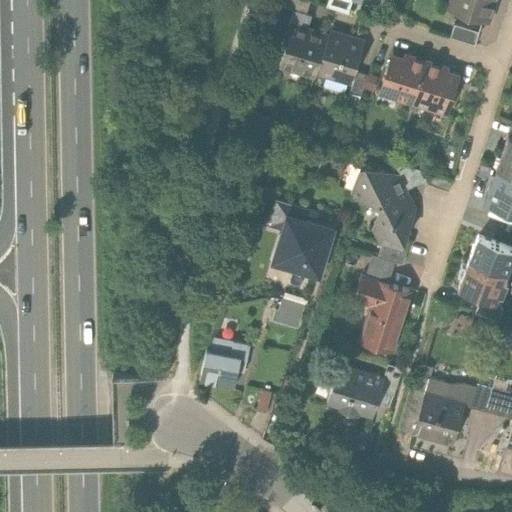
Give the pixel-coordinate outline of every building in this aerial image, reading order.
[(309,0),(286,0),(285,5),(306,12),(309,0)] [(449,0),(448,7),(488,20),(494,3),(494,0),(449,0)] [(315,78),(316,73),(330,29),(311,24),(293,19),(279,67),(315,78)] [(454,23),(450,36),(475,44),(479,31),(454,23)] [(330,29),(316,73),(352,83),(356,69),(366,38),(348,33),(330,28),(330,29)] [(395,45),(378,92),(412,103),(428,57),(411,51),(395,45)] [(428,57),(412,103),(444,115),(460,69),(444,63),(428,57)] [(352,83),(350,91),(361,94),(363,86),(367,72),(356,69),(352,83)] [(377,75),(367,72),(363,86),(372,89),(377,75)] [(499,161),(496,169),(511,174),(511,135),(508,134),(499,161)] [(293,139),(287,156),(303,161),(308,144),(293,139)] [(414,213),(417,204),(413,194),(409,185),(420,180),(427,181),(430,169),(397,158),(394,166),(368,154),(359,159),(349,192),(379,201),(373,222),(380,238),(383,239),(403,246),(406,237),(414,213)] [(511,174),(496,169),(485,201),(511,210),(511,174)] [(454,178),(433,171),(430,183),(450,189),(454,178)] [(288,208),(273,255),(319,269),(334,222),(288,208)] [(479,227),(468,257),(509,272),(511,263),(511,239),(495,233),(479,227)] [(383,239),(379,252),(396,258),(403,260),(411,238),(406,237),(403,246),(383,239)] [(374,250),(367,270),(389,277),(396,258),(379,252),(374,250)] [(468,257),(458,287),(477,294),(498,302),(509,272),(468,257)] [(371,300),(359,338),(395,349),(402,327),(407,308),(414,285),(389,277),(367,270),(362,269),(354,295),(371,300)] [(281,292),(274,314),(299,322),(306,300),(281,292)] [(234,336),(231,350),(241,352),(238,363),(244,364),(250,340),(234,336)] [(231,350),(206,344),(200,371),(234,380),(238,363),(241,352),(231,350)] [(341,355),(327,396),(373,411),(380,391),(380,388),(386,369),(341,355)] [(389,360),(386,369),(380,388),(393,392),(402,364),(389,360)] [(412,428),(428,372),(419,369),(415,384),(411,383),(399,424),(412,428)] [(511,380),(482,370),(471,403),(511,416),(511,380)] [(428,372),(412,428),(453,440),(461,415),(470,384),(428,372)] [(263,383),(257,404),(278,410),(283,390),(274,388),(274,386),(263,383)]
